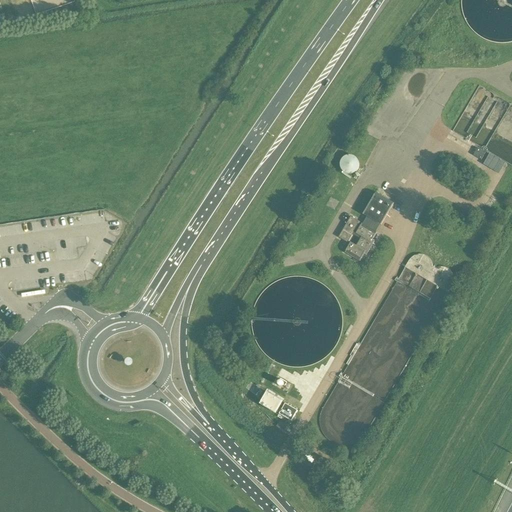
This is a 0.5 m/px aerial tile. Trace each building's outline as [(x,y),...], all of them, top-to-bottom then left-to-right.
[(511,105),(480,86),(453,131),(511,165),(511,105)] [(482,160),(486,153),(478,148),(474,156),(482,160)] [(489,154),(483,164),(499,174),(505,163),(489,154)] [(345,173),(348,174),(350,175),(353,175),(356,174),(358,172),(360,170),(360,167),(360,164),(359,161),(356,159),(354,158),(351,157),(348,158),(345,160),(343,162),(343,165),(343,168),(344,171),(345,173)] [(366,206),(371,193),(367,192),(362,204),(366,206)] [(358,230),(356,229),(360,222),(351,217),(339,238),(348,243),(353,235),(360,239),(357,246),(351,243),(345,253),(360,262),(365,254),(367,255),(375,241),(373,240),(377,232),(381,225),(394,203),(376,193),(363,215),(367,217),(363,224),(362,223),(358,230)] [(269,393),(262,405),(275,412),(281,401),(269,393)] [(285,404),(279,414),(291,421),(297,411),(285,404)] [(278,426),(277,427),(285,432),(285,431),(287,427),(280,423),(278,426)]
